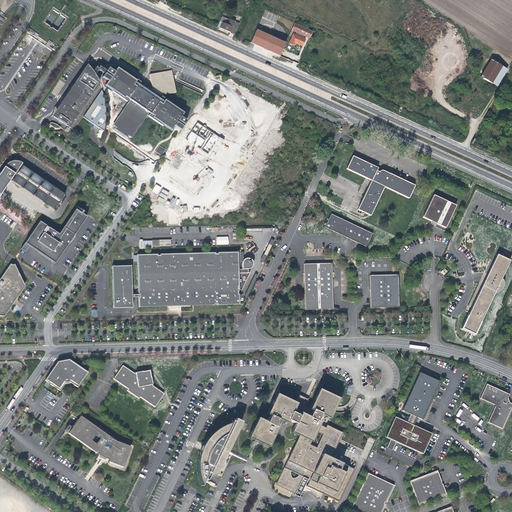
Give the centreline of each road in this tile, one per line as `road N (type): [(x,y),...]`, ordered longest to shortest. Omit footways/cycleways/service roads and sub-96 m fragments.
road 1 (primary): [(102,0),(511,185)]
road 2 (primary): [(511,173),(131,0)]
road 3 (residential): [(511,375),(397,342),(260,344)]
road 4 (residential): [(249,316),(337,133)]
road 5 (residential): [(240,344),(49,349)]
